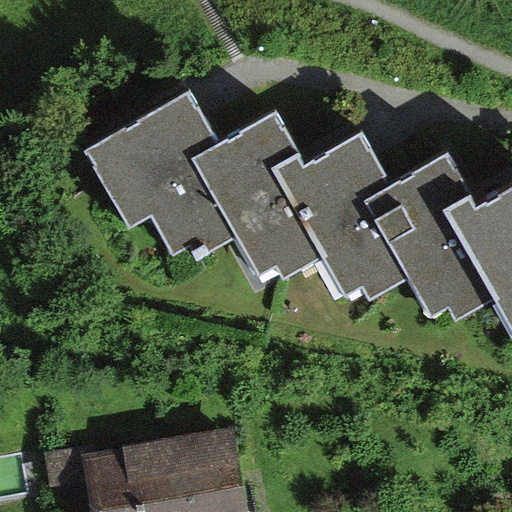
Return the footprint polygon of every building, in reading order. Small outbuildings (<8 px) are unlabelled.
[(186,101),(85,157),(130,236),(151,224),(173,262),(191,251),(200,265),(238,244),(259,281),(277,271),(283,283),(320,262),(270,175),(296,160),(274,119),(215,152),(192,111),(186,101)] [(305,172),(296,160),(270,175),(320,262),(345,303),(362,294),(370,308),(409,286),(430,324),(451,313),(457,325),(493,305),(443,217),(471,201),(448,160),(392,191),(369,152),(363,140),(305,172)] [(511,196),(479,215),(471,201),(443,217),(493,305),(511,337),(511,196)] [(246,511),(231,432),(92,457),(83,459),(88,483),(93,511),(246,511)] [(83,459),(92,457),(90,447),(45,455),(52,490),(88,483),(83,459)]
